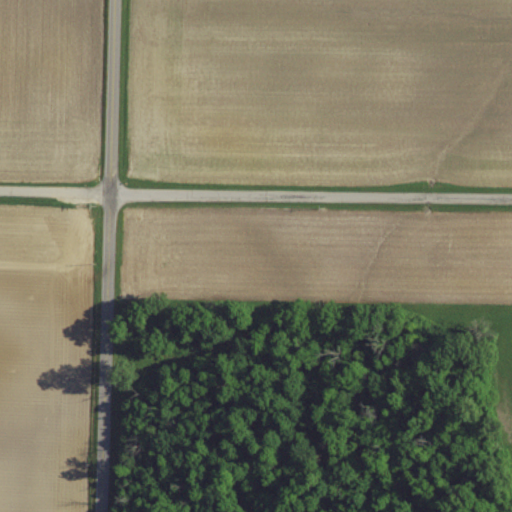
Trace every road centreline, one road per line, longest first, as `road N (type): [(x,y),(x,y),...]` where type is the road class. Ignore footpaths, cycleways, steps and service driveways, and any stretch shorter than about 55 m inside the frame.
road 1 (residential): [(97,511),(111,0)]
road 2 (residential): [(511,197),(0,187)]
